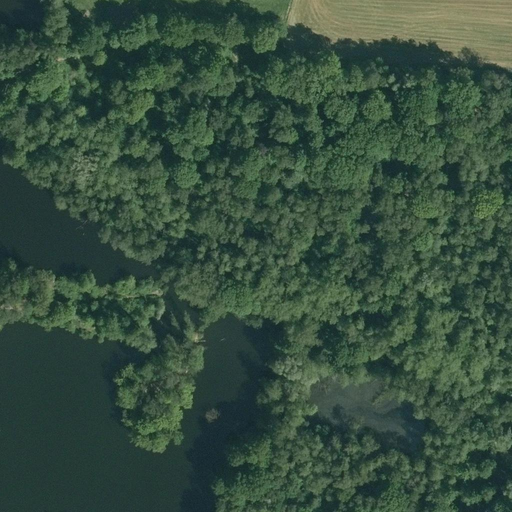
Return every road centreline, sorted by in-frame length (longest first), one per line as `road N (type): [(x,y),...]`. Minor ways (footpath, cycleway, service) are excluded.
road 1 (track): [(0,77),(122,43),(245,40),(228,91),(186,136),(194,159),(221,174),(241,228),(353,190),(385,165),(423,155),(433,142),(446,147),(495,129),(496,120),(473,103),(511,92)]
road 2 (track): [(473,103),(346,144),(249,89),(245,52)]
road 3 (track): [(385,165),(416,181),(511,189)]
